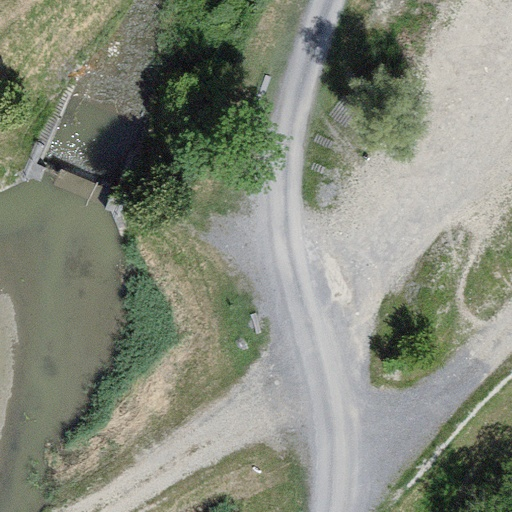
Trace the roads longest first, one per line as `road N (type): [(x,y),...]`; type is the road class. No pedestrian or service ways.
road 1 (track): [(275,197),(337,462),(328,511)]
road 2 (track): [(275,197),(328,0)]
